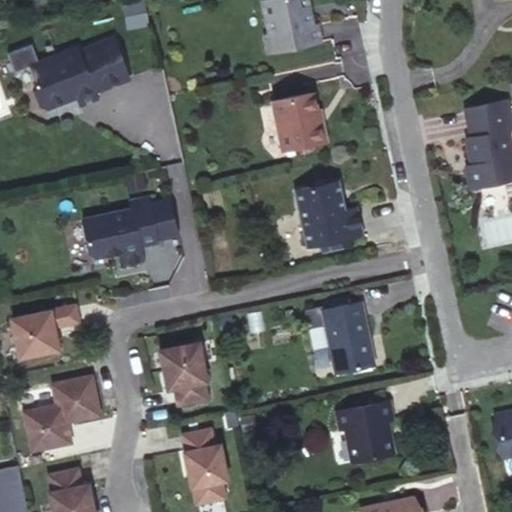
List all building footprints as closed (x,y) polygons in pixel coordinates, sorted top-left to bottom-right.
[(140,0),(120,0),(126,22),(145,18),(140,0)] [(288,23),(282,0),(236,0),(243,32),(240,33),(244,52),(295,42),(291,22),(288,23)] [(71,43),(24,61),(31,76),(27,83),(34,100),(41,103),(61,95),(60,93),(69,89),(71,92),(74,100),(91,93),(88,87),(123,73),(107,32),(72,46),(71,43)] [(511,79),(503,82),(506,94),(511,92),(511,79)] [(296,119),(293,105),(289,88),(249,96),(260,148),(304,139),(299,118),(296,119)] [(511,127),(504,98),(462,107),(468,134),(460,135),(467,164),(462,169),(466,185),(473,188),(511,179),(511,164),(504,128),(511,127)] [(140,167),(125,170),(128,184),(143,180),(140,167)] [(338,208),(331,178),(287,188),(299,246),(315,243),(317,250),(336,246),(334,238),(356,232),(350,205),(338,208)] [(126,203),(77,214),(85,248),(91,252),(118,246),(120,258),(139,254),(135,239),(153,235),(143,191),(124,195),(126,203)] [(68,300),(6,314),(14,353),(53,345),(48,323),(72,317),(68,300)] [(374,368),(359,305),(320,314),(335,377),(374,368)] [(227,313),(215,315),(218,329),(231,327),(227,313)] [(196,340),(157,348),(166,388),(172,386),(176,403),(205,396),(202,380),(205,379),(196,340)] [(20,411),(30,450),(68,440),(64,420),(96,413),(87,374),(49,383),(53,403),(20,411)] [(392,422),(388,404),(336,416),(340,435),(343,434),(351,467),(395,456),(388,424),(392,422)] [(511,450),(511,412),(488,417),(495,454),(511,450)] [(252,416),(240,418),(243,432),(255,429),(252,416)] [(211,429),(182,435),(185,452),(184,452),(192,488),(193,488),(197,505),(226,498),(222,482),(228,480),(220,445),(214,446),(211,429)] [(0,468),(0,511),(26,511),(17,468),(16,465),(0,468)] [(48,492),(52,511),(93,511),(87,484),(81,485),(77,468),(48,475),(51,491),(48,492)] [(419,511),(415,494),(362,506),(362,511),(419,511)]
